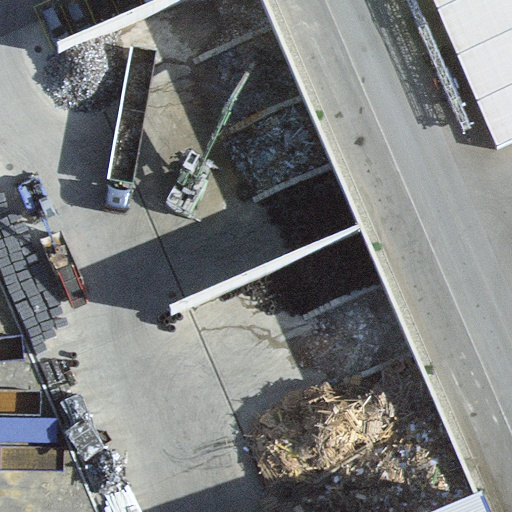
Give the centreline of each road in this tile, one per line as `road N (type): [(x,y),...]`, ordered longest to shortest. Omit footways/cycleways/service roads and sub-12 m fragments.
road 1 (unknown): [(157,511),(11,187),(0,138)]
road 2 (residential): [(511,371),(352,0)]
